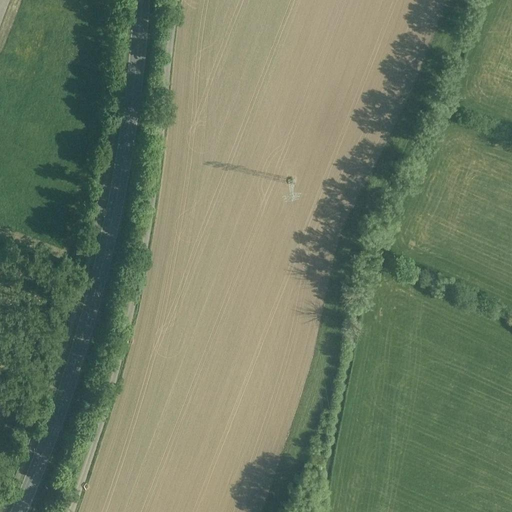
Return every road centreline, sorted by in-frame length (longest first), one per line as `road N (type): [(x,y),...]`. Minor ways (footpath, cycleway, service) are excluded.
road 1 (primary): [(141,0),(112,228),(84,336),(18,511)]
road 2 (track): [(71,511),(126,349),(176,0)]
